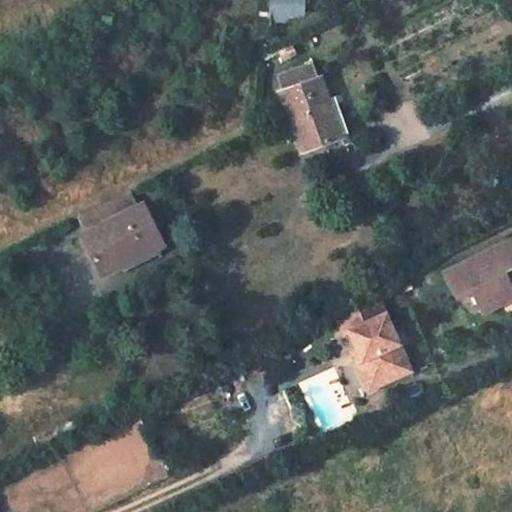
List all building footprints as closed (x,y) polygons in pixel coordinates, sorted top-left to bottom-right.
[(285,18),(305,12),(304,0),(269,0),(269,24),(285,18)] [(336,138),(324,102),(328,100),(320,77),(280,91),(300,150),(336,138)] [(127,189),(78,213),(87,230),(135,206),(127,189)] [(159,237),(142,203),(135,206),(87,230),(82,232),(102,274),(133,259),(130,251),(159,237)] [(130,251),(133,259),(162,244),(159,237),(130,251)] [(511,241),(511,239),(446,270),(457,295),(473,288),(483,309),(511,294),(511,285),(503,268),(511,263),(511,241)] [(341,333),(347,330),(355,348),(368,378),(406,361),(377,298),(335,318),(341,333)] [(367,389),(410,370),(406,361),(368,378),(355,348),(350,351),(367,389)]
